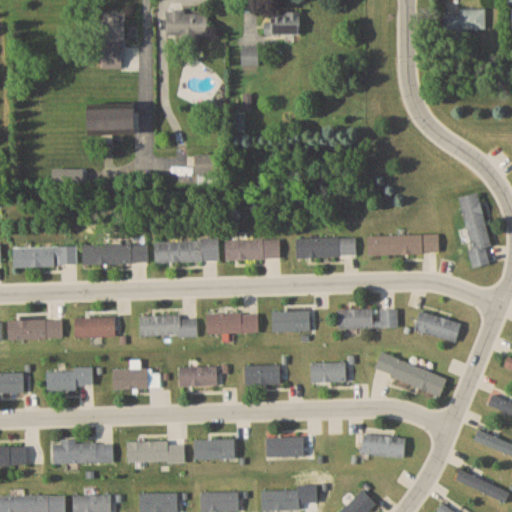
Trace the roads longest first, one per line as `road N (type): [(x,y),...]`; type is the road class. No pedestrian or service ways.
road 1 (residential): [(0,289),(425,279),(498,305)]
road 2 (residential): [(0,418),(394,408),(449,427)]
road 3 (residential): [(511,271),(462,404),(404,511)]
road 4 (residential): [(511,212),(491,173),(419,114),(405,0)]
